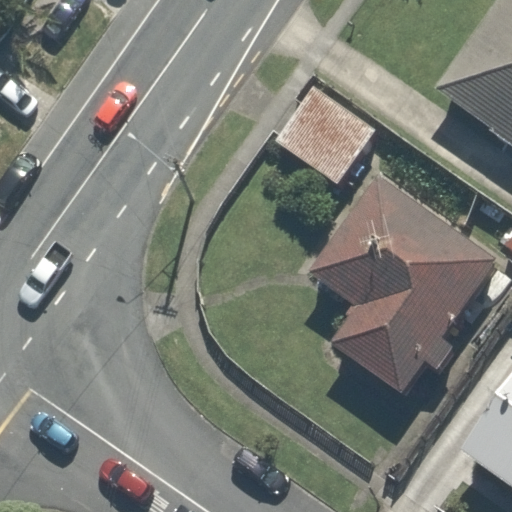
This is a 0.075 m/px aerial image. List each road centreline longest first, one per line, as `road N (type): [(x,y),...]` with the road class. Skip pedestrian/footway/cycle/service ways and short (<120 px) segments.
road 1 (secondary): [(213,0),(0,305)]
road 2 (residential): [(0,366),(207,511)]
